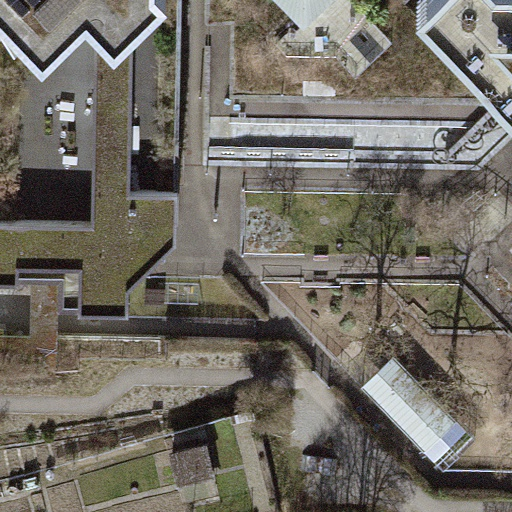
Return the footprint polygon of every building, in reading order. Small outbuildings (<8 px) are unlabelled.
[(12,0),(0,11),(0,267),(22,267),(19,288),(45,286),(51,297),(118,301),(116,274),(169,228),(173,0),(12,0)] [(412,0),(410,2),(511,108),(511,0),(276,0),(296,20),(315,0),(412,0)] [(49,333),(0,333),(0,362),(49,363),(49,333)] [(449,415),(388,354),(357,384),(418,445),(449,415)] [(175,494),(218,492),(216,444),(172,446),(175,494)]
